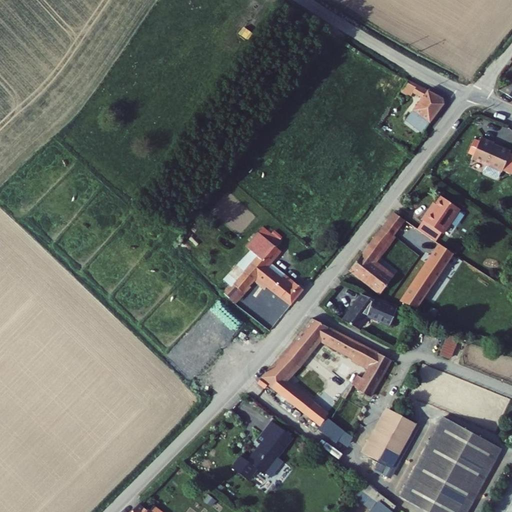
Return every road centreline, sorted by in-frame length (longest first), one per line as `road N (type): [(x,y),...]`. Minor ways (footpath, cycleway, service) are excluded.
road 1 (unclassified): [(472,94),(277,340),(111,511)]
road 2 (unclassified): [(304,0),(472,94)]
